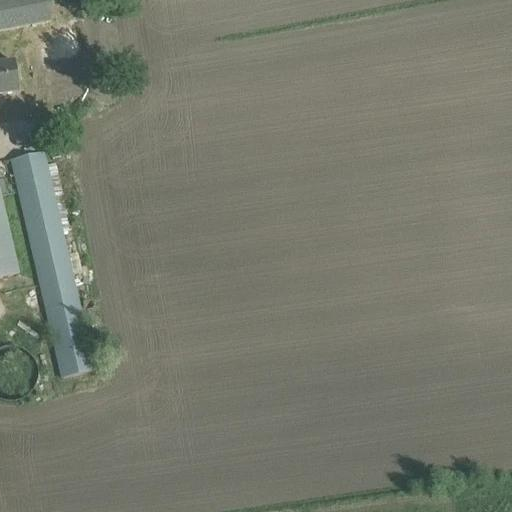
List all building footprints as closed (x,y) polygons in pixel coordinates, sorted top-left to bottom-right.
[(0,0),(0,32),(49,25),(45,0),(0,0)] [(0,64),(0,96),(18,94),(14,63),(0,64)] [(62,380),(94,373),(43,154),(11,162),(62,380)] [(0,202),(0,282),(16,279),(0,202)] [(34,363),(29,357),(23,352),(17,349),(10,348),(2,349),(0,350),(0,401),(5,403),(13,404),(20,402),(27,398),(32,392),(36,385),(37,378),(37,370),(34,363)]
